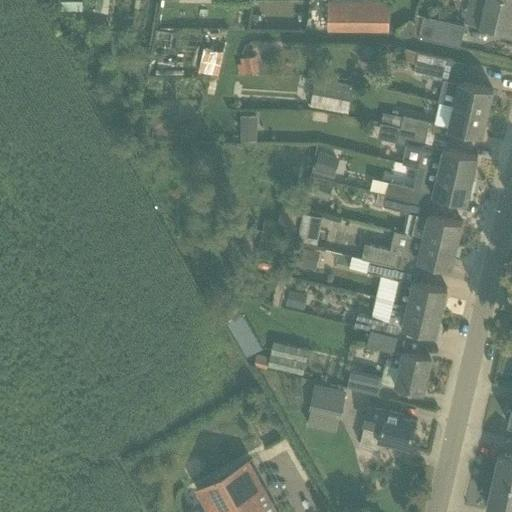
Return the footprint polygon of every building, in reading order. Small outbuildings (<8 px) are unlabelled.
[(511,0),(475,0),(482,1),(476,26),(511,34),(511,33),(511,31),(511,32),(511,31),(511,0)] [(390,28),(390,4),(329,3),(329,27),(390,28)] [(419,37),(461,47),(466,25),(424,15),(424,16),(419,37)] [(406,49),(404,58),(416,61),(418,52),(406,49)] [(444,57),(418,52),(416,61),(414,73),(439,78),(444,57)] [(240,59),(243,74),(259,71),(257,56),(241,58),(240,58),(240,59)] [(310,105),(348,112),(354,83),(316,76),(310,105)] [(439,101),(487,113),(493,89),(459,82),(443,79),(439,101)] [(449,128),(482,136),(487,113),(439,101),(434,124),(449,127),(449,128)] [(381,123),(400,127),(426,133),(429,120),(404,115),(404,117),(383,112),(381,123)] [(241,115),(241,124),(257,125),(257,115),(241,115)] [(426,133),(400,127),(399,137),(398,139),(407,141),(402,162),(419,166),(472,179),(477,156),(444,148),(424,144),(426,133)] [(320,152),(314,170),(334,177),(340,158),(320,152)] [(472,179),(419,166),(414,188),(389,182),(386,194),(412,200),(421,202),(424,191),(434,193),(433,194),(467,202),(472,179)] [(320,182),(315,194),(314,195),(328,200),(334,186),(320,181),(320,182)] [(411,212),(407,233),(457,245),(462,222),(428,214),(428,216),(418,213),(421,202),(412,200),(386,194),(384,206),(411,212)] [(282,206),(278,221),(298,226),(301,211),(282,206)] [(317,244),(323,216),(303,211),(296,240),(317,244)] [(407,233),(394,230),(391,243),(390,249),(365,243),(362,258),(397,267),(408,269),(410,258),(418,259),(417,261),(451,269),(457,245),(407,233)] [(320,251),(300,246),(295,264),(316,269),(320,251)] [(395,278),(397,267),(362,258),(359,257),(351,256),(349,267),(357,269),(368,271),(368,272),(381,275),(395,278)] [(394,300),(441,312),(447,288),(413,280),(413,282),(399,279),(395,278),(381,275),(376,296),(394,300)] [(285,306),(298,309),(302,292),(289,290),(285,306)] [(402,327),(436,335),(441,312),(394,300),(376,296),(371,317),(384,320),(389,321),(389,322),(403,325),(402,327)] [(263,347),(238,305),(225,314),(228,320),(226,321),(247,356),(263,347)] [(381,332),(384,320),(371,317),(358,314),(355,326),(381,332)] [(423,391),(431,358),(404,352),(404,353),(389,350),(386,364),(400,367),(396,385),(423,391)] [(268,366),(270,356),(259,354),(256,356),(254,365),(267,369),(268,366)] [(382,376),(361,371),(362,367),(353,365),(347,387),(378,394),(382,376)] [(339,420),(341,409),(345,391),(315,384),(314,387),(304,385),(302,396),(312,399),(309,413),(339,420)] [(376,447),(377,440),(409,447),(415,420),(402,416),(402,413),(367,406),(361,433),(360,445),(376,447)] [(511,484),(511,455),(500,453),(494,480),(511,484)] [(196,488),(209,511),(277,511),(248,459),(196,488)] [(511,511),(511,484),(494,480),(487,508),(507,511),(511,511)]
